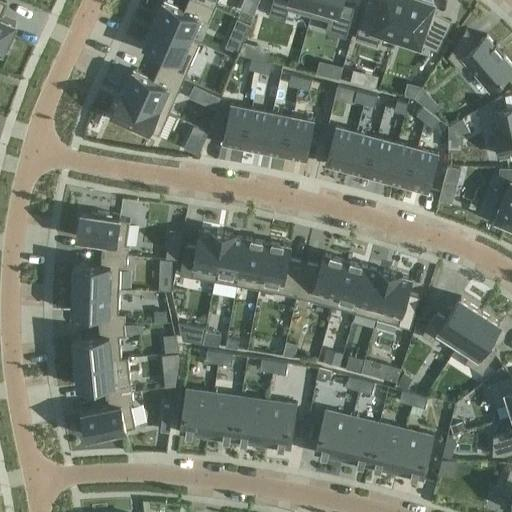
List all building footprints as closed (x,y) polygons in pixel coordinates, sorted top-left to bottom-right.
[(2,0),(0,0),(0,47),(3,49),(4,47),(6,48),(12,36),(9,35),(15,22),(0,15),(6,2),(2,0)] [(164,0),(154,22),(199,41),(190,36),(198,16),(208,21),(215,6),(201,0),(187,0),(184,9),(164,0)] [(272,0),(268,14),(285,18),(288,7),(311,13),(314,0),(272,0)] [(314,0),(311,13),(328,18),(325,30),(346,36),(354,5),(340,1),(340,0),(314,0)] [(396,34),(407,0),(382,0),(380,7),(366,3),(356,36),(376,42),(381,29),(396,34)] [(407,0),(396,34),(437,48),(451,19),(429,12),(433,1),(430,0),(407,0)] [(154,22),(145,44),(165,53),(159,66),(184,77),(184,76),(199,41),(154,22)] [(477,41),(466,28),(448,54),(462,70),(469,64),(490,88),(511,68),(511,63),(486,34),(477,41)] [(123,90),(122,90),(168,111),(184,77),(159,66),(153,78),(133,69),(124,90),(123,90)] [(122,90),(112,112),(125,118),(124,122),(138,129),(140,125),(158,133),(168,111),(122,90)] [(230,101),(222,140),(244,145),(252,106),(230,101)] [(511,105),(495,109),(499,125),(494,126),(501,155),(511,152),(511,105)] [(252,106),(244,145),(265,149),(272,110),(252,106)] [(272,110),(265,149),(285,153),(293,114),(272,110)] [(293,114),(285,153),(307,157),(315,118),(293,114)] [(335,123),(325,162),(346,167),(357,129),(335,123)] [(357,129),(346,167),(367,173),(377,134),(357,129)] [(377,134),(367,173),(387,178),(397,140),(377,134)] [(397,140),(387,178),(407,184),(418,145),(397,140)] [(418,145),(407,184),(429,189),(439,151),(418,145)] [(511,179),(496,217),(511,223),(511,166),(499,166),(499,174),(511,179)] [(126,243),(129,219),(109,216),(110,212),(93,209),(92,213),(81,211),(78,236),(103,240),(101,251),(127,254),(129,243),(126,243)] [(214,279),(223,231),(212,228),(211,230),(200,228),(197,245),(185,243),(180,273),(191,275),(214,279)] [(237,283),(245,236),(235,234),(235,233),(223,231),(214,279),(237,283)] [(259,287),(267,240),(245,236),(237,283),(259,287)] [(296,295),(304,260),(288,256),(290,244),(267,240),(259,287),(282,291),(296,295)] [(119,288),(120,264),(127,265),(127,254),(101,251),(101,263),(75,262),(74,286),(119,288)] [(333,305),(346,258),(324,252),(321,264),(304,260),(296,295),(310,298),(333,305)] [(160,257),(159,289),(165,289),(171,289),(172,258),(160,257)] [(355,311),(368,265),(346,258),(333,305),(355,311)] [(376,317),(390,270),(378,266),(378,268),(368,265),(355,311),(376,317)] [(410,326),(419,294),(408,291),(412,277),(401,274),(401,273),(390,270),(376,317),(399,323),(410,326)] [(118,311),(119,288),(74,286),(73,310),(99,311),(99,323),(125,322),(125,312),(118,311)] [(459,342),(480,308),(460,296),(446,317),(436,311),(422,333),(432,340),(439,329),(459,342)] [(486,343),(500,321),(480,308),(459,342),(471,350),(464,360),(482,372),(496,350),(486,343)] [(121,356),(119,334),(126,333),(125,322),(99,323),(100,335),(74,337),(76,361),(128,356),(128,355),(121,356)] [(225,344),(237,346),(239,339),(227,336),(225,344)] [(218,361),(220,350),(207,348),(205,359),(218,361)] [(233,352),(220,350),(218,361),(231,363),(233,352)] [(131,390),(128,356),(76,361),(79,385),(104,382),(105,394),(131,390)] [(272,370),(274,359),(261,357),(259,368),(272,370)] [(287,361),(274,359),(272,370),(286,372),(287,361)] [(359,388),(362,377),(349,374),(346,385),(359,388)] [(505,402),(509,414),(511,413),(511,375),(489,383),(496,405),(505,402)] [(374,380),(362,377),(359,388),(371,391),(374,380)] [(214,390),(186,386),(179,432),(208,436),(214,390)] [(412,403),(415,392),(402,388),(399,399),(412,403)] [(136,425),(131,401),(134,401),(131,390),(105,394),(108,406),(83,411),(88,435),(99,433),(100,437),(117,433),(116,429),(136,425)] [(242,394),(214,390),(208,436),(235,439),(242,394)] [(428,395),(415,392),(412,403),(425,406),(428,395)] [(269,398),(242,394),(235,439),(262,443),(269,398)] [(297,402),(269,398),(262,443),(291,447),(297,402)] [(353,414),(325,407),(314,452),(342,458),(353,414)] [(511,413),(509,414),(511,424),(511,428),(493,434),(492,453),(504,454),(511,451),(511,413)] [(380,420),(353,414),(342,458),(369,465),(380,420)] [(380,420),(369,465),(396,471),(407,427),(380,420)] [(434,433),(407,427),(396,471),(424,478),(434,433)] [(511,466),(510,466),(503,489),(511,492),(511,502),(511,505),(511,466)]
